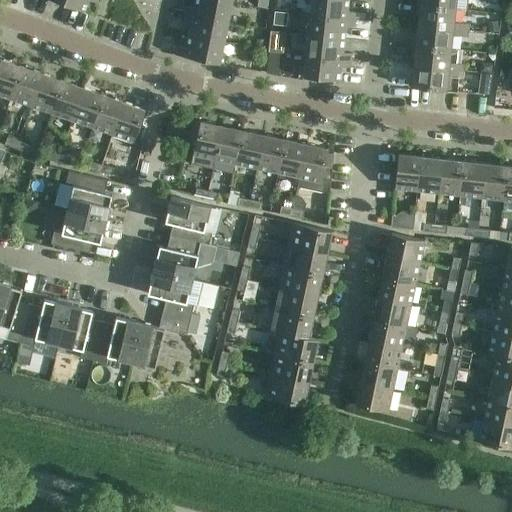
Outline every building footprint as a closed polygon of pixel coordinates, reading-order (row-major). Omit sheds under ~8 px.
[(53,0),(84,12),(88,0),(93,0),(97,1),(97,0),(53,0)] [(228,23),(232,3),(218,0),(194,0),(193,8),(185,7),(183,14),(228,23)] [(311,0),(310,15),(355,20),(355,13),(347,12),(348,0),(311,0)] [(420,0),(420,5),(455,9),(455,0),(420,0)] [(420,5),(418,25),(467,30),(468,24),(453,22),(455,9),(420,5)] [(224,43),(228,23),(183,14),(182,20),(190,22),(188,35),(224,43)] [(310,15),(308,35),(344,39),(346,26),(354,27),(355,20),(310,15)] [(418,25),(415,45),(450,49),(452,35),(466,37),(467,30),(418,25)] [(219,64),(224,43),(188,35),(185,48),(177,47),(175,55),(219,64)] [(306,55),(350,60),(351,53),(343,52),(344,39),(308,35),(306,55)] [(415,45),(413,65),(462,71),(463,64),(455,64),(457,50),(450,49),(415,45)] [(350,60),(306,55),(303,77),(339,81),(341,66),(349,67),(350,60)] [(21,67),(0,60),(0,59),(0,94),(10,98),(21,67)] [(462,71),(413,65),(411,87),(457,92),(459,77),(462,77),(462,71)] [(42,74),(21,67),(10,98),(31,106),(42,74)] [(480,73),(478,93),(489,94),(491,74),(480,73)] [(42,74),(31,106),(51,113),(62,81),(42,74)] [(72,120),(82,88),(62,81),(51,113),(72,120)] [(72,120),(92,127),(103,95),(82,88),(72,120)] [(123,102),(103,95),(92,127),(112,134),(123,102)] [(123,102),(112,134),(134,141),(145,110),(123,102)] [(215,159),(222,126),(200,122),(193,154),(215,159)] [(243,131),(222,126),(215,159),(236,164),(243,131)] [(236,164),(257,168),(264,136),(243,131),(236,164)] [(257,168),(278,173),(285,140),(264,136),(257,168)] [(16,149),(18,141),(7,137),(4,144),(16,149)] [(278,173),(299,177),(306,145),(285,140),(278,173)] [(18,141),(16,149),(27,153),(30,145),(18,141)] [(306,145),(299,177),(297,187),(323,192),(325,182),(321,181),(328,150),(306,145)] [(58,162),(60,154),(48,151),(46,159),(58,162)] [(60,154),(58,162),(69,165),(71,157),(60,154)] [(395,185),(395,186),(394,188),(417,190),(421,157),(398,154),(395,185)] [(417,190),(438,193),(442,159),(421,157),(417,190)] [(438,193),(460,195),(464,162),(442,159),(438,193)] [(100,172),(102,165),(90,162),(88,170),(100,172)] [(464,162),(460,195),(481,197),(485,164),(464,162)] [(481,197),(503,200),(507,166),(485,164),(481,197)] [(102,165),(100,172),(112,175),(113,167),(102,165)] [(73,186),(67,209),(106,219),(112,194),(104,193),(107,180),(68,171),(65,184),(73,186)] [(206,199),(208,191),(196,188),(194,196),(206,199)] [(208,191),(206,199),(217,202),(219,194),(208,191)] [(173,223),(170,235),(208,245),(212,232),(204,230),(210,206),(171,196),(165,221),(173,223)] [(249,208),(250,200),(238,198),(237,206),(249,208)] [(250,200),(249,208),(260,210),(262,202),(250,200)] [(291,216),(292,209),(281,206),(279,214),(291,216)] [(67,209),(62,232),(54,230),(51,243),(89,253),(92,241),(100,243),(106,219),(67,209)] [(292,209),(291,216),(303,219),(304,211),(292,209)] [(390,227),(398,228),(413,230),(414,213),(401,211),(396,215),(392,215),(390,227)] [(293,222),(288,244),(327,253),(331,231),(293,222)] [(434,232),(435,224),(423,223),(422,231),(434,232)] [(250,236),(257,237),(260,226),(252,224),(250,236)] [(435,224),(434,232),(446,233),(447,225),(435,224)] [(477,237),(478,229),(466,228),(465,235),(477,237)] [(478,229),(477,237),(489,238),(490,230),(478,229)] [(387,255),(419,262),(424,240),(391,233),(387,255)] [(170,235),(167,247),(159,245),(153,269),(192,279),(195,267),(212,261),(216,247),(208,245),(170,235)] [(257,237),(250,236),(247,247),(255,249),(257,237)] [(468,254),(476,256),(479,244),(471,242),(468,254)] [(288,244),(283,266),(322,274),(327,253),(288,244)] [(387,255),(382,276),(415,283),(419,262),(387,255)] [(451,268),(459,270),(461,258),(453,257),(451,268)] [(239,278),(247,279),(250,268),(242,266),(239,278)] [(283,266),(279,287),(317,295),(322,274),(283,266)] [(459,270),(451,268),(448,280),(456,282),(459,270)] [(166,298),(162,313),(190,319),(200,281),(192,279),(153,269),(147,294),(166,298)] [(511,291),(511,269),(506,269),(501,290),(511,291)] [(462,281),(470,283),(473,271),(465,270),(462,281)] [(382,276),(378,298),(410,304),(415,283),(382,276)] [(247,279),(239,278),(237,289),(244,291),(247,279)] [(470,283),(462,281),(460,293),(468,295),(470,283)] [(0,337),(5,339),(20,342),(30,304),(18,301),(22,289),(0,282),(0,337)] [(279,287),(274,308),(313,316),(317,295),(279,287)] [(442,311),(450,312),(454,292),(442,290),(440,298),(444,299),(442,311)] [(511,291),(501,290),(497,311),(511,314),(511,291)] [(378,298),(373,319),(406,325),(410,304),(378,298)] [(42,307),(30,304),(20,342),(34,346),(36,338),(59,344),(68,305),(44,299),(42,307)] [(102,322),(90,319),(92,311),(68,305),(59,344),(82,349),(80,357),(93,360),(102,322)] [(229,320),(237,322),(240,310),(232,308),(229,320)] [(308,338),(308,337),(313,316),(274,308),(269,330),(279,332),(279,331),(308,338)] [(450,312),(442,311),(439,322),(447,324),(450,312)] [(511,336),(511,314),(497,311),(492,332),(511,336)] [(453,324),(461,325),(463,314),(456,312),(453,324)] [(159,327),(140,323),(131,361),(155,367),(164,330),(187,335),(190,319),(162,313),(159,327)] [(108,356),(131,361),(140,323),(141,320),(136,319),(135,321),(116,317),(114,325),(102,322),(93,360),(106,364),(108,356)] [(373,319),(369,340),(401,347),(406,325),(373,319)] [(237,322),(229,320),(226,332),(234,334),(237,322)] [(461,325),(453,324),(451,335),(458,337),(461,325)] [(274,353),(313,361),(318,339),(308,337),(308,338),(279,331),(279,332),(274,353)] [(511,336),(492,332),(487,354),(496,356),(497,355),(511,358),(511,336)] [(369,340),(364,361),(397,368),(401,347),(369,340)] [(437,354),(445,356),(448,344),(440,342),(437,354)] [(219,362),(227,364),(229,352),(222,351),(219,362)] [(308,382),(313,361),(274,353),(265,351),(268,368),(267,373),(270,374),(308,382)] [(445,356),(437,354),(435,366),(443,367),(445,356)] [(511,358),(497,355),(496,356),(492,377),(511,381),(511,358)] [(449,367),(456,369),(459,357),(451,356),(449,367)] [(392,389),(397,368),(364,361),(360,382),(392,389)] [(227,364),(219,362),(216,374),(224,376),(227,364)] [(456,369),(449,367),(446,379),(454,381),(456,369)] [(308,382),(270,374),(265,396),(303,404),(308,382)] [(511,403),(511,381),(492,377),(488,398),(511,403)] [(392,389),(360,382),(355,404),(387,411),(392,389)] [(428,396),(436,398),(439,386),(431,385),(428,396)] [(436,398),(428,396),(426,408),(434,410),(436,398)] [(440,410),(447,411),(450,400),(442,398),(440,410)] [(511,425),(511,403),(488,398),(483,419),(511,425)] [(447,411),(440,410),(437,421),(445,423),(447,411)] [(511,444),(511,425),(483,419),(479,441),(511,448),(511,444)]
